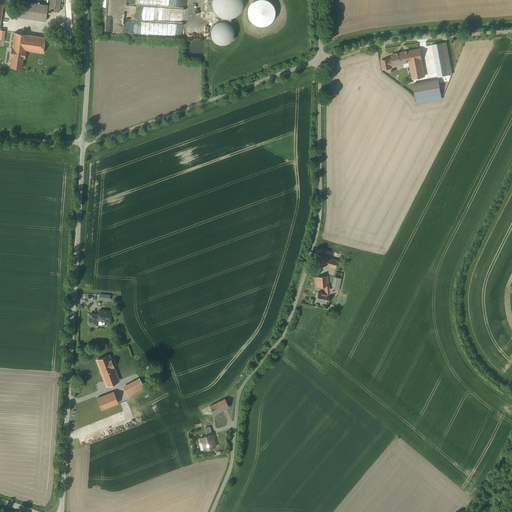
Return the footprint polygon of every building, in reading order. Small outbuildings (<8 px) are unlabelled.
[(60,0),(50,0),(49,11),(59,12),(60,0)] [(212,0),(212,6),(213,9),(216,14),(222,17),(225,18),(230,18),(237,15),(241,10),(242,6),(242,0),(241,0),(212,0)] [(48,5),(20,1),(17,17),(45,21),(48,5)] [(224,21),(221,20),(216,22),(214,24),(212,27),(211,30),(212,34),(213,37),(214,39),(217,41),(220,42),(224,42),(226,41),(229,39),(231,36),(233,33),(233,29),(231,26),(229,23),(224,21)] [(128,21),(127,34),(153,35),(153,34),(179,36),(180,24),(128,21)] [(12,48),(26,50),(43,53),(45,37),(14,33),(12,48)] [(446,43),(432,45),(438,77),(452,74),(446,43)] [(24,59),(26,50),(12,48),(11,57),(12,57),(10,67),(21,69),(23,59),(24,59)] [(405,52),(407,62),(409,62),(412,79),(424,76),(419,49),(405,52)] [(393,65),(407,62),(405,52),(400,53),(396,53),(396,54),(391,55),(392,59),(393,65)] [(393,65),(392,59),(381,61),(383,70),(391,68),(391,66),(393,65)] [(438,80),(413,84),(417,104),(442,99),(438,80)] [(317,255),(315,263),(335,268),(337,261),(317,255)] [(328,276),(316,277),(317,287),(325,287),(329,286),(328,276)] [(335,277),(332,289),(338,290),(341,278),(335,277)] [(328,304),(330,295),(325,294),(318,292),(316,301),(328,304)] [(99,310),(99,314),(95,314),(94,324),(97,325),(97,320),(101,320),(102,321),(105,322),(107,321),(110,321),(110,311),(99,310)] [(97,360),(102,374),(114,370),(113,367),(115,366),(114,363),(112,364),(109,355),(97,360)] [(114,370),(102,374),(106,386),(107,386),(119,381),(114,370)] [(139,378),(123,387),(130,399),(145,390),(139,378)] [(97,398),(101,410),(118,403),(114,392),(97,398)] [(225,399),(210,406),(214,415),(229,408),(225,399)] [(204,450),(215,447),(212,434),(206,436),(200,437),(204,450)]
